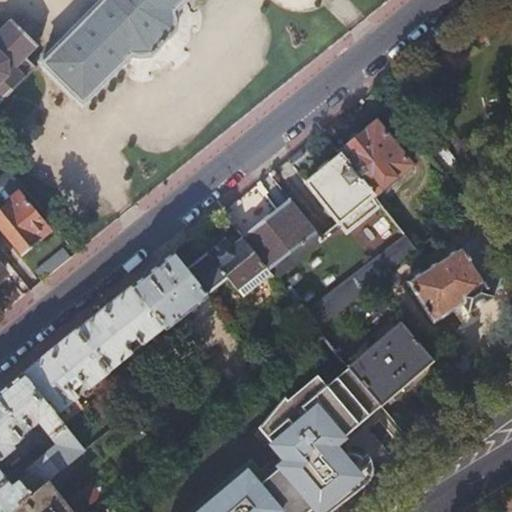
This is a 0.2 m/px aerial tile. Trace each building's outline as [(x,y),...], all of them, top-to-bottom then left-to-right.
[(142,58),(144,57),(146,56),(148,56),(149,56),(150,56),(151,56),(163,43),(175,31),(175,30),(175,29),(176,24),(176,21),(176,18),(174,12),(185,0),(102,0),(89,13),(66,36),(60,43),(40,63),(48,70),(61,84),(83,105),(103,84),(115,72),(121,66),(132,55),(134,56),(138,58),(142,58)] [(0,92),(29,63),(23,57),(36,44),(10,19),(0,28),(0,92)] [(339,153),(372,196),(411,164),(374,121),(337,151),(339,153)] [(338,137),(328,126),(321,131),(331,143),(338,137)] [(339,224),(372,196),(339,153),(305,182),(339,224)] [(4,206),(0,208),(0,230),(20,255),(37,241),(36,240),(47,230),(14,192),(2,203),(4,206)] [(315,329),(364,289),(353,276),(316,229),(290,197),(240,238),(269,273),(315,329)] [(240,229),(257,217),(244,199),(227,211),(240,229)] [(484,232),(469,208),(455,218),(470,241),(484,232)] [(511,278),(511,276),(484,232),(470,241),(408,281),(434,322),(461,304),(466,312),(492,294),(491,292),(511,278)] [(370,285),(415,249),(404,236),(353,276),(364,289),(370,285)] [(269,273),(240,238),(230,246),(224,239),(184,271),(204,295),(226,278),(241,296),(269,273)] [(184,271),(170,253),(130,285),(162,326),(165,330),(205,297),(204,295),(184,271)] [(162,326),(130,285),(74,330),(107,370),(130,352),(125,345),(130,341),(136,348),(162,326)] [(431,359),(370,285),(364,289),(315,329),(347,367),(379,404),(431,359)] [(107,370),(74,330),(20,374),(53,415),(76,397),(70,390),(75,385),(81,392),(107,370)] [(340,437),(379,404),(347,367),(325,386),(315,375),(285,401),(283,398),(258,427),(285,460),(257,482),(250,475),(226,496),(222,490),(195,511),(315,511),(317,510),(318,511),(319,511),(361,477),(362,475),(363,474),(363,473),(364,472),(364,470),(364,469),(364,467),(364,466),(364,465),(364,463),(363,462),(363,461),(362,460),(361,459),(360,457),(356,454),(351,452),(346,452),(343,453),(341,454),(329,440),(337,434),(340,437)] [(53,415),(20,374),(0,390),(0,457),(11,448),(10,446),(21,437),(19,435),(36,422),(54,445),(43,454),(57,471),(81,451),(53,415)] [(366,452),(360,457),(361,459),(362,460),(363,461),(363,462),(364,463),(364,465),(364,466),(364,467),(364,469),(364,470),(364,472),(363,473),(363,474),(362,475),(361,477),(319,511),(330,511),(366,482),(369,479),(370,475),(371,471),(372,467),(372,464),(371,460),(370,456),(366,452)] [(0,511),(6,511),(47,479),(57,471),(43,454),(23,471),(25,473),(10,485),(0,473),(0,511)] [(226,496),(250,475),(246,470),(222,490),(226,496)] [(72,511),(47,479),(6,511),(72,511)]
